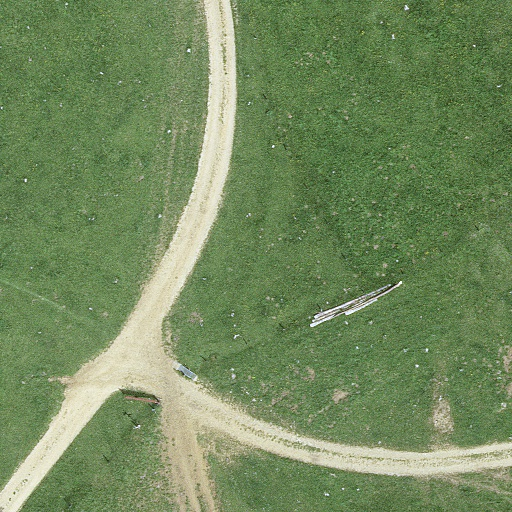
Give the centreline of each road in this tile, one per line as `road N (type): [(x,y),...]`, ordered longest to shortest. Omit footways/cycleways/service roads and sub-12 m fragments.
road 1 (track): [(511,453),(392,467),(236,423),(131,357)]
road 2 (track): [(131,357),(200,209),(233,112),(232,0)]
road 3 (track): [(5,511),(131,357)]
